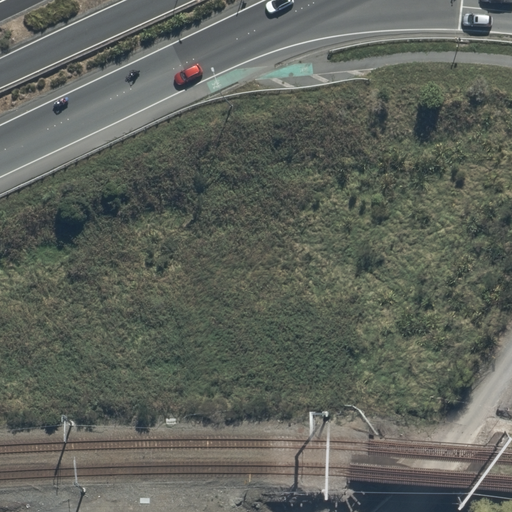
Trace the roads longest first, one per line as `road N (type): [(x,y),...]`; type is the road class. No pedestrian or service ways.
road 1 (trunk): [(321,2),(0,156)]
road 2 (trunk): [(511,12),(321,2)]
road 3 (trunk): [(0,74),(165,0)]
road 4 (track): [(511,381),(411,511)]
